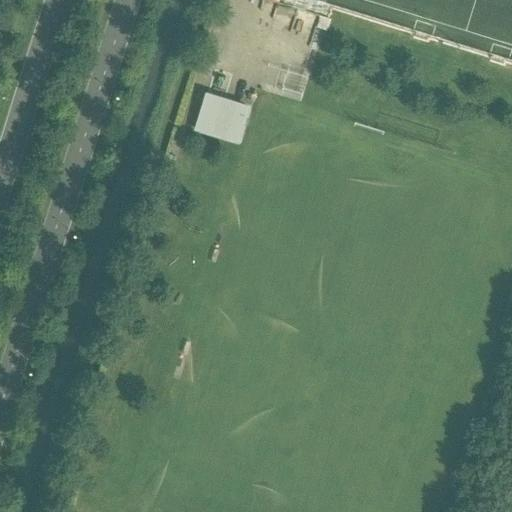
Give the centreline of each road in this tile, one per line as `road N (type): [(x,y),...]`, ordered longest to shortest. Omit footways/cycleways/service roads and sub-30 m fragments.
road 1 (secondary): [(0,408),(132,0)]
road 2 (secondary): [(61,0),(0,193)]
